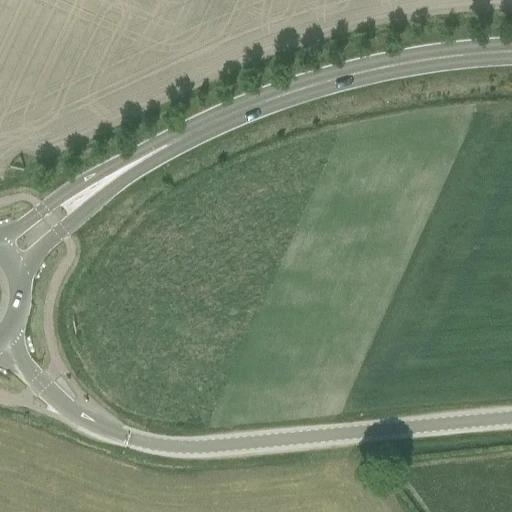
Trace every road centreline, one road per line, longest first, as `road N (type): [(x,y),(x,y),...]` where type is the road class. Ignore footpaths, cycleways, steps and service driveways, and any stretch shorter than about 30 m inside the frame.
road 1 (tertiary): [(511,418),(170,448),(88,425),(0,347)]
road 2 (secondary): [(95,188),(232,113),(303,86),(511,54)]
